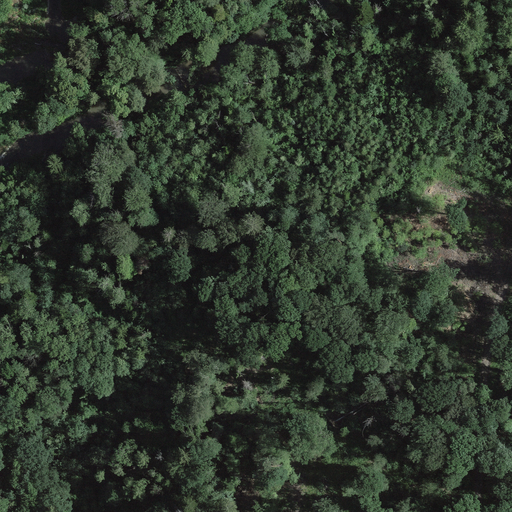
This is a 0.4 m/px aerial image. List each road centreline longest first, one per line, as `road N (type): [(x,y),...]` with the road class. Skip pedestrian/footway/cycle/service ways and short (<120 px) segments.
road 1 (track): [(6,130),(227,0)]
road 2 (track): [(473,511),(490,361),(511,293)]
